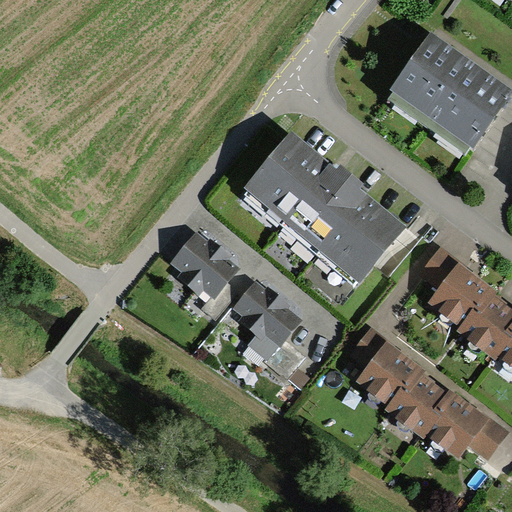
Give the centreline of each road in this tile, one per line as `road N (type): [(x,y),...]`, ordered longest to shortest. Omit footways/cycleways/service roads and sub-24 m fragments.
road 1 (residential): [(287,78),(44,378)]
road 2 (track): [(406,511),(360,491),(103,303)]
road 3 (residential): [(511,249),(287,78)]
road 4 (track): [(233,511),(44,378),(21,389),(0,385)]
